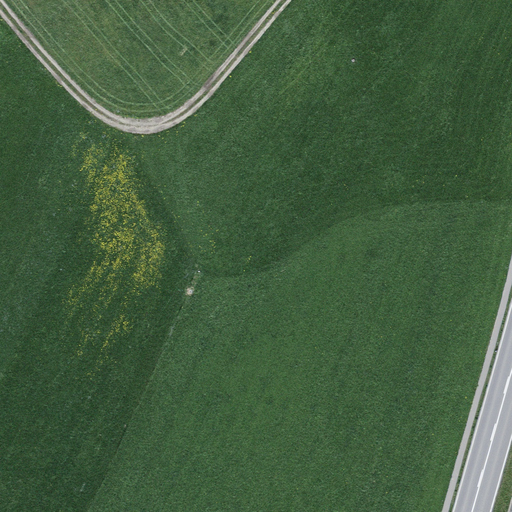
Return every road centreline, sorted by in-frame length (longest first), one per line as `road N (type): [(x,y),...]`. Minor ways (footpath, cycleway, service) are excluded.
road 1 (track): [(0,8),(84,105),(116,129),(144,134),(178,121),(286,0)]
road 2 (secondary): [(472,511),(511,369)]
